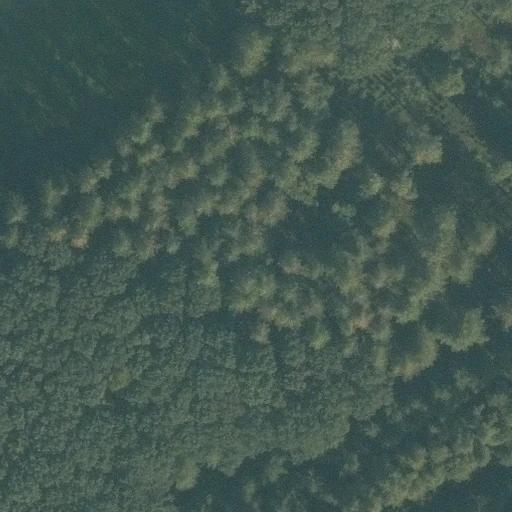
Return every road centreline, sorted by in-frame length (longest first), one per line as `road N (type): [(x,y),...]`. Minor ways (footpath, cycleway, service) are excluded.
road 1 (track): [(74,511),(511,286)]
road 2 (track): [(391,348),(385,274),(363,211),(275,134),(246,98),(215,35)]
